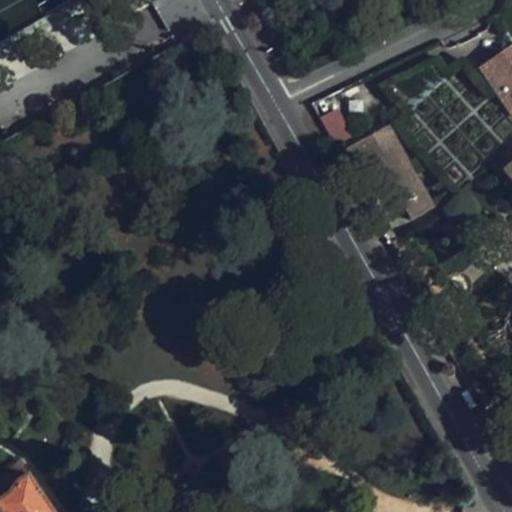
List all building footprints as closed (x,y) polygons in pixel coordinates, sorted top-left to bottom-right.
[(511,44),(477,68),(511,118),(511,44)] [(334,112),(320,119),(334,146),(348,139),(334,112)] [(388,126),(339,153),(357,185),(384,170),(412,221),(434,209),(388,126)] [(511,164),(500,175),(511,188),(511,164)] [(511,440),(503,446),(511,461),(511,460),(511,440)] [(0,473),(0,498),(11,492),(18,480),(28,473),(20,461),(0,473)] [(0,498),(0,508),(2,511),(52,511),(28,473),(18,480),(11,492),(0,498)]
